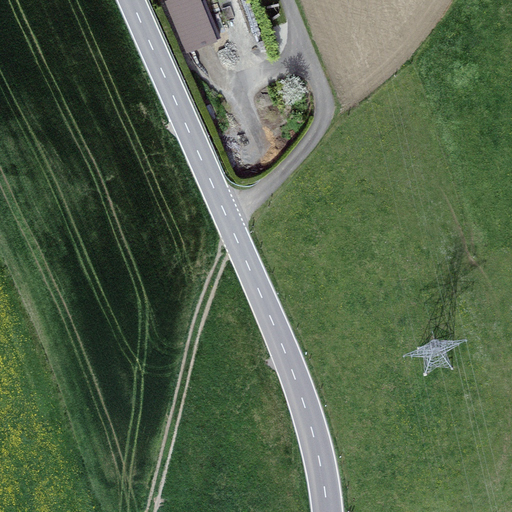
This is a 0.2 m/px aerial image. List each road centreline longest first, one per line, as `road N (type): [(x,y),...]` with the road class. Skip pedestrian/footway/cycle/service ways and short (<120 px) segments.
road 1 (secondary): [(227,217),(300,391),(327,511)]
road 2 (track): [(232,232),(149,511)]
road 3 (unclassified): [(227,217),(305,156),(325,122),(322,84),(289,0)]
road 4 (secondary): [(132,0),(227,217)]
